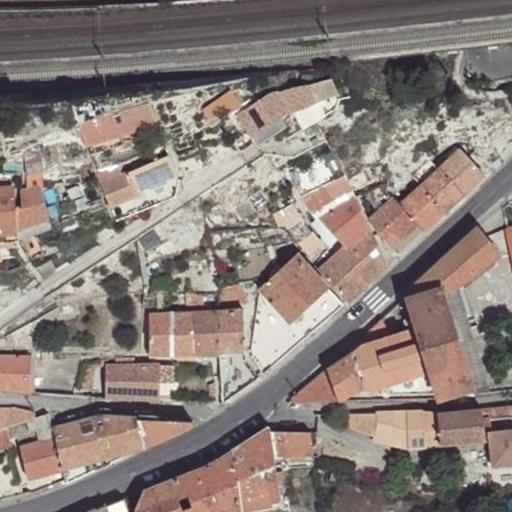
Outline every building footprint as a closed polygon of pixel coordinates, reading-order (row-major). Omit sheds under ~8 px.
[(304,73),(305,81),(305,83),(321,80),(319,71),(304,73)] [(321,80),(305,83),(308,104),(328,96),(337,92),(330,79),(321,80)] [(279,91),(291,108),(293,110),(308,104),(305,83),(279,91)] [(247,127),(258,142),(285,125),(279,115),(291,108),(279,91),(268,94),(238,114),(247,127)] [(328,96),(308,104),(311,124),(333,108),(328,96)] [(82,152),(156,130),(145,109),(70,130),(82,152)] [(229,138),(239,154),(258,142),(247,127),(229,138)] [(134,190),(176,172),(162,144),(146,151),(150,162),(99,184),(110,205),(136,194),(134,190)] [(26,151),(28,172),(44,171),(46,170),(43,149),(26,151)] [(464,194),(484,175),(461,149),(440,168),(464,194)] [(4,172),(23,172),(23,162),(5,162),(4,172)] [(331,243),(337,236),(345,247),(346,248),(370,226),(356,197),(336,165),(290,191),(331,243)] [(445,212),(464,194),(440,168),(422,186),(445,212)] [(44,171),(28,172),(29,186),(45,184),(44,171)] [(176,194),(178,176),(176,172),(134,190),(136,194),(110,205),(117,220),(176,194)] [(368,180),(354,186),(358,196),(372,190),(368,180)] [(44,199),(51,220),(104,203),(99,188),(96,181),(44,199)] [(423,231),(445,212),(422,186),(400,205),(405,211),(423,231)] [(0,233),(14,232),(18,231),(16,207),(15,188),(0,189),(0,233)] [(20,191),(22,206),(23,229),(51,220),(44,199),(41,189),(20,191)] [(244,219),(258,208),(250,195),(235,206),(244,219)] [(380,234),(405,211),(400,205),(391,197),(369,216),(374,225),(380,234)] [(23,229),(18,231),(14,232),(14,238),(14,241),(107,210),(104,203),(51,220),(23,229)] [(398,255),(423,231),(405,211),(380,234),(398,255)] [(293,233),(307,251),(321,241),(307,222),(293,233)] [(348,302),(388,264),(383,253),(370,226),(346,248),(345,247),(319,271),(348,302)] [(472,395),(488,393),(487,384),(473,386),(445,289),(461,285),(498,254),(478,229),(407,294),(417,327),(363,345),(352,354),(328,370),(328,368),(291,398),(294,403),(340,401),(361,386),(375,388),(388,384),(390,393),(437,393),(439,399),(459,392),(472,395)] [(38,252),(34,242),(26,246),(31,256),(38,252)] [(212,247),(221,290),(242,278),(234,248),(212,247)] [(242,278),(244,279),(254,276),(252,270),(246,250),(245,248),(234,248),(242,278)] [(274,250),(246,250),(252,270),(279,262),(274,250)] [(260,289),(275,305),(292,324),(329,290),(315,275),(296,254),(260,289)] [(154,293),(174,288),(171,275),(151,279),(154,293)] [(221,304),(220,307),(245,293),(244,279),(242,278),(221,290),(221,302),(221,304)] [(473,386),(487,384),(461,285),(445,289),(473,386)] [(275,305),(245,331),(246,351),(264,374),(343,306),(334,296),(329,289),(329,290),(292,324),(275,305)] [(210,312),(220,312),(220,307),(221,304),(212,304),(210,312)] [(220,312),(221,354),(241,353),(246,352),(246,351),(245,331),(243,310),(220,312)] [(41,320),(45,336),(62,332),(59,312),(41,320)] [(192,356),(221,354),(220,312),(210,312),(191,314),(192,356)] [(176,315),(177,356),(192,356),(191,314),(176,315)] [(150,316),(150,357),(177,356),(176,315),(150,316)] [(46,338),(45,336),(41,320),(14,334),(17,344),(46,338)] [(221,354),(224,404),(260,378),(241,353),(221,354)] [(0,388),(30,392),(31,357),(0,356),(0,388)] [(78,389),(95,392),(100,361),(90,366),(84,365),(81,381),(80,381),(78,389)] [(108,398),(135,400),(135,365),(118,365),(108,366),(108,398)] [(135,400),(158,401),(159,365),(135,365),(135,400)] [(511,405),(487,408),(487,418),(510,416),(511,418),(511,405)] [(0,430),(39,419),(36,411),(17,408),(0,406),(0,430)] [(441,444),(484,441),(484,409),(438,414),(423,413),(423,411),(374,412),(372,437),(396,440),(395,448),(417,445),(441,444)] [(58,428),(54,413),(49,412),(50,415),(54,430),(58,428)] [(40,443),(56,439),(54,430),(50,415),(39,419),(0,430),(0,449),(12,447),(10,439),(37,430),(40,443)] [(169,438),(193,425),(193,421),(100,416),(58,428),(54,430),(56,439),(63,469),(96,461),(108,459),(115,457),(144,450),(169,438)] [(231,450),(240,511),(255,509),(255,511),(278,511),(283,511),(274,453),(293,454),(293,459),(291,459),(291,466),(314,466),(311,441),(310,431),(271,431),(271,429),(268,427),(231,450)] [(511,430),(487,434),(493,469),(511,466),(511,430)] [(29,478),(63,469),(56,439),(40,443),(21,447),(29,478)] [(207,466),(177,477),(190,511),(239,511),(240,511),(231,450),(207,466)] [(98,472),(109,467),(108,459),(96,461),(98,472)] [(66,485),(98,472),(96,461),(63,469),(65,482),(66,485)] [(0,501),(19,496),(12,469),(0,472),(0,501)] [(190,511),(177,477),(144,491),(153,511),(190,511)] [(153,511),(144,491),(134,511),(153,511)] [(126,511),(124,499),(91,511),(126,511)]
